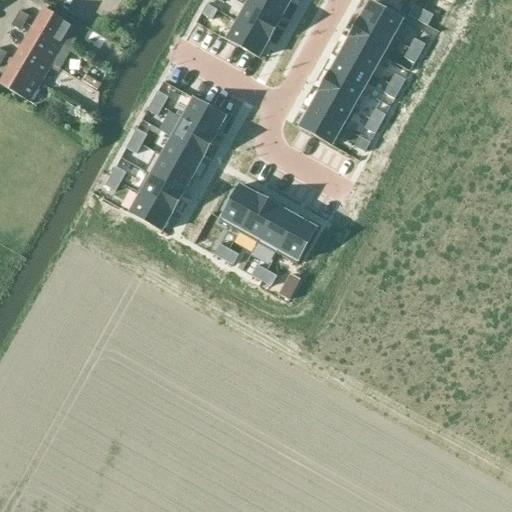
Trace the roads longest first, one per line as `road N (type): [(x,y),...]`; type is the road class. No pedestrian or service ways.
road 1 (residential): [(336,0),(268,128),(282,156),(346,195)]
road 2 (residential): [(460,261),(346,195)]
